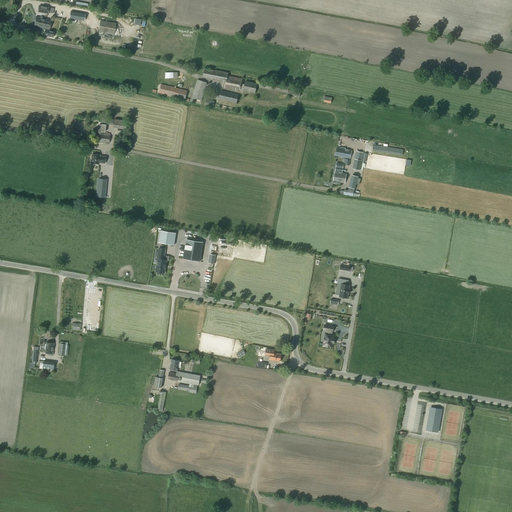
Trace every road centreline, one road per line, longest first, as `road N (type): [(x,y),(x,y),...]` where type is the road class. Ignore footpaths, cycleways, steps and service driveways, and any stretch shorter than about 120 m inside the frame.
road 1 (tertiary): [(511,404),(306,368),(289,318),(276,311),(0,262)]
road 2 (track): [(248,511),(296,357)]
